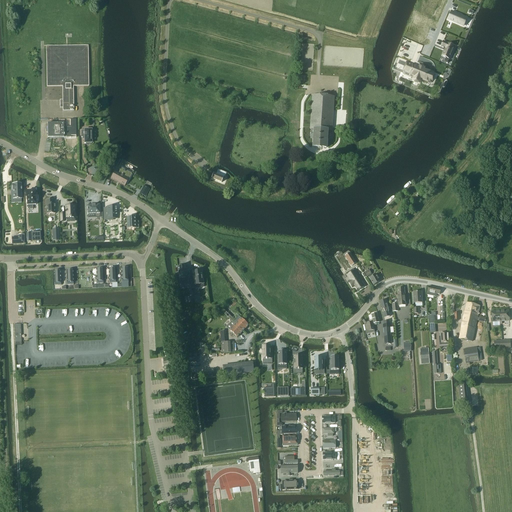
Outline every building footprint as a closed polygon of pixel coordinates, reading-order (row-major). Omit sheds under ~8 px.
[(451,12),(448,20),(460,25),(464,17),(451,12)] [(441,46),(445,48),(444,50),(445,51),(442,56),(445,58),(444,62),(447,64),(455,46),(443,41),(441,46)] [(62,100),(60,100),(60,105),(62,105),(62,111),(73,111),(73,86),(88,86),(88,46),(46,46),(47,87),(62,87),(62,100)] [(406,61),(402,71),(404,72),(404,71),(411,74),(411,72),(413,72),(411,78),(410,80),(421,85),(423,81),(430,84),(430,82),(431,82),(433,82),(435,75),(433,75),(434,74),(434,72),(425,69),(425,67),(420,65),(419,66),(406,61)] [(313,147),(318,147),(318,148),(321,148),(321,147),(326,148),(327,131),(332,131),(334,96),(312,95),(310,130),(314,130),(313,147)] [(70,127),(65,127),(65,129),(65,131),(65,134),(65,137),(65,138),(71,138),(71,137),(70,137),(70,136),(75,136),(76,137),(75,137),(75,138),(76,138),(76,120),(70,120),(70,127)] [(63,123),(47,124),(47,129),(47,132),(47,138),(51,138),(63,137),(63,134),(63,131),(63,129),(63,123)] [(91,130),(81,130),(81,137),(84,137),(84,143),(91,143),(91,130)] [(125,182),(130,174),(122,170),(120,174),(118,173),(114,171),(112,175),(110,179),(124,186),(126,183),(125,182)] [(214,174),(212,179),(222,182),(223,178),(224,177),(225,177),(227,173),(218,170),(216,174),(217,174),(216,175),(214,174)] [(12,185),(12,191),(13,191),(13,199),(21,199),(21,190),(21,189),(20,185),(19,185),(19,184),(17,184),(17,185),(12,185)] [(35,195),(35,191),(31,191),(27,191),(26,191),(27,205),(28,209),(32,209),(32,205),(36,205),(35,201),(37,201),(36,195),(35,195)] [(55,214),(54,204),(53,204),(52,200),(46,200),(46,214),(55,214)] [(74,204),(66,204),(67,217),(74,217),(74,204)] [(91,206),(87,206),(87,210),(87,211),(87,214),(94,214),(94,217),(102,217),(102,210),(99,210),(99,205),(94,206),(94,205),(91,205),(91,206)] [(107,212),(103,212),(104,221),(108,221),(108,219),(116,219),(116,207),(107,207),(107,212)] [(135,217),(126,217),(127,229),(135,229),(135,217)] [(31,232),(31,241),(40,241),(40,232),(31,232)] [(18,238),(11,238),(11,244),(24,243),(24,235),(18,235),(18,238)] [(351,254),(345,258),(351,266),(356,263),(351,254)] [(185,266),(178,267),(180,286),(189,285),(186,269),(185,269),(185,268),(185,266)] [(347,275),(346,276),(349,280),(347,281),(352,289),(354,288),(356,292),(364,287),(363,285),(361,282),(356,275),(357,275),(358,275),(356,272),(355,270),(354,270),(347,275)] [(202,271),(194,272),(194,277),(194,280),(195,280),(195,285),(204,284),(203,280),(204,279),(203,275),(202,275),(202,271)] [(372,275),(368,277),(373,285),(380,282),(376,275),(373,276),(372,275)] [(439,295),(441,290),(429,287),(427,292),(428,292),(427,295),(435,297),(435,294),(439,295)] [(398,306),(405,305),(404,288),(397,288),(398,306)] [(413,303),(422,303),(421,292),(413,292),(413,303)] [(380,302),(382,310),(384,318),(390,317),(387,308),(389,308),(387,302),(386,302),(385,300),(380,302)] [(472,342),(477,317),(474,316),(474,314),(468,313),(470,304),(467,303),(458,339),(472,342)] [(474,316),(477,317),(479,306),(470,304),(468,313),(474,314),(474,316)] [(500,311),(491,312),(492,322),(492,327),(501,327),(501,324),(500,311)] [(500,311),(501,324),(502,324),(502,322),(509,321),(508,311),(500,311)] [(241,318),(229,330),(237,337),(249,325),(241,318)] [(383,324),(385,344),(391,344),(389,321),(383,322),(383,324)] [(367,324),(364,325),(364,326),(366,332),(366,335),(375,333),(374,330),(373,325),(372,322),(366,323),(367,324)] [(225,330),(220,331),(222,353),(235,353),(234,342),(226,342),(225,330)] [(448,333),(440,333),(441,336),(439,336),(439,346),(449,345),(448,333)] [(495,350),(502,349),(502,341),(494,342),(495,350)] [(502,341),(502,349),(510,349),(510,341),(502,341)] [(270,345),(262,346),(262,359),(263,359),(263,364),(272,363),(272,359),(270,359),(270,345)] [(420,349),(421,364),(429,364),(428,346),(424,346),(424,349),(420,349)] [(465,364),(478,362),(476,348),(463,350),(465,364)] [(277,369),(287,369),(287,365),(286,351),(278,351),(279,365),(277,365),(277,369)] [(437,355),(432,355),(432,356),(434,374),(438,374),(441,374),(440,365),(437,365),(437,355)] [(294,369),(293,369),(293,374),(303,373),(302,356),(294,356),(294,360),(294,369)] [(163,358),(165,374),(175,373),(173,357),(163,358)] [(322,357),(314,357),(315,371),(318,371),(319,371),(323,370),(322,357)] [(329,375),(339,374),(339,370),(339,357),(331,357),(331,370),(329,370),(329,375)] [(224,375),(253,372),(252,364),(223,367),(224,375)] [(271,387),(264,388),(264,397),(274,397),(274,384),(271,384),(271,387)] [(282,389),(277,389),(277,397),(282,396),(288,396),(288,387),(282,388),(282,389)] [(297,436),(282,436),(283,444),(297,444),(297,436)] [(335,441),(323,441),(323,449),(335,448),(335,441)] [(259,461),(249,463),(250,472),(253,472),(253,474),(260,473),(259,461)] [(297,465),(281,466),(281,474),(287,474),(287,476),(291,476),(290,474),(298,473),(297,465)] [(298,481),(282,481),(282,490),(298,489),(298,481)]
